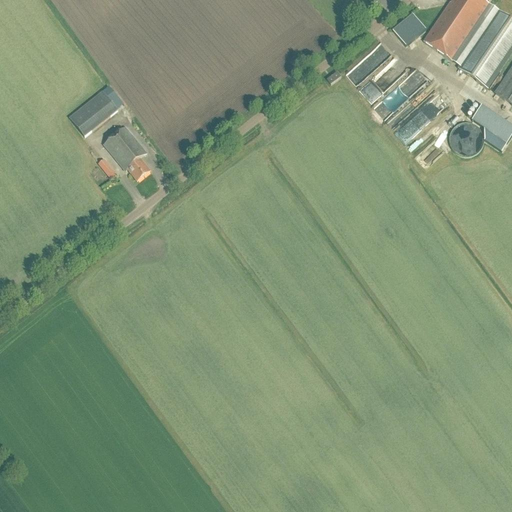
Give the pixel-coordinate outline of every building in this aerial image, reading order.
[(464,63),(459,70),(488,90),(511,54),(511,21),(488,5),(491,0),(453,0),(424,44),(452,63),(456,58),(464,63)] [(413,17),(393,33),(405,48),(425,32),(413,17)] [(376,67),(356,86),(364,94),(383,75),(376,67)] [(511,106),(511,72),(496,96),(511,106)] [(331,87),(340,80),(337,75),(327,82),(331,87)] [(360,119),(371,128),(401,93),(390,84),(360,119)] [(85,139),(118,113),(103,94),(70,121),(85,139)] [(511,146),(511,127),(486,111),(477,124),(511,147),(511,146)] [(389,145),(408,128),(400,120),(390,129),(390,130),(381,137),(389,145)] [(465,136),(441,128),(434,152),(458,159),(465,136)] [(151,174),(141,162),(147,157),(126,129),(105,146),(126,173),(129,171),(139,183),(151,174)] [(103,161),(98,166),(110,181),(116,176),(103,161)]
